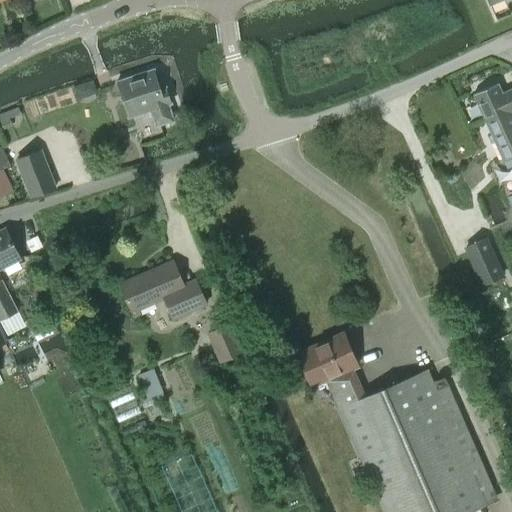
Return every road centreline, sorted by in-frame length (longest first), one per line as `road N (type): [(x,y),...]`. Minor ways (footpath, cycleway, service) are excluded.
road 1 (residential): [(0,217),(263,135)]
road 2 (residential): [(263,135),(337,115),(511,37)]
road 3 (unclassified): [(140,0),(0,62)]
